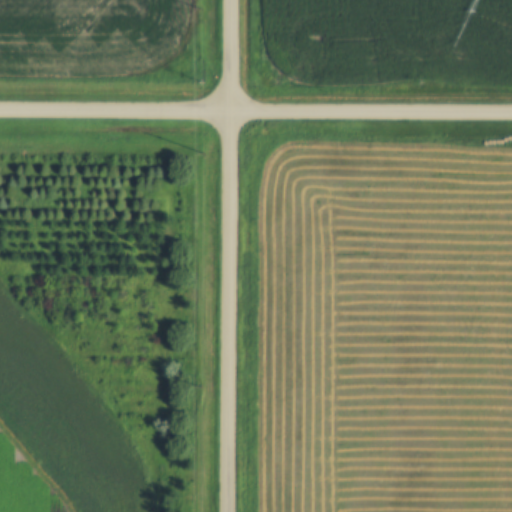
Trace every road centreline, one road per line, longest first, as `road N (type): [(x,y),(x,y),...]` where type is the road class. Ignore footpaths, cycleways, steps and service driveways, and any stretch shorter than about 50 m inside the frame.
road 1 (residential): [(235,0),(229,511)]
road 2 (residential): [(0,110),(511,114)]
